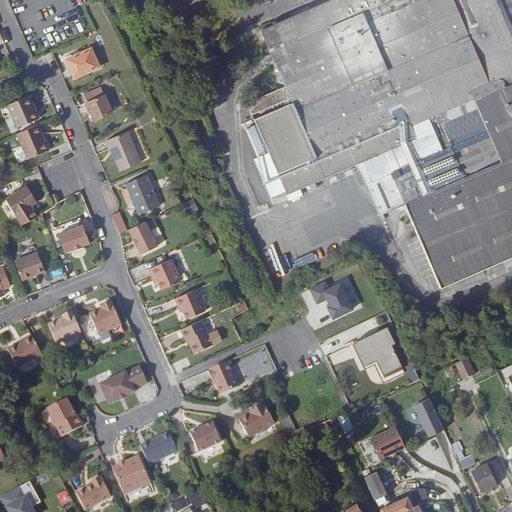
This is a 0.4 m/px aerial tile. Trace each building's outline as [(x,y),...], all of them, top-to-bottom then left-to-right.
[(356,164),(361,173),(379,215),(405,205),(440,289),(455,282),(457,289),(483,278),(485,282),(503,275),(501,270),(505,268),(502,262),(511,257),(511,0),(329,0),(260,30),(285,86),(290,98),(292,103),(253,119),(256,124),(268,153),(285,191),(286,194),(356,164)] [(99,67),(91,49),(66,59),(74,78),(99,67)] [(251,115),(290,98),(285,86),(246,103),(251,115)] [(39,118),(29,95),(7,105),(16,128),(39,118)] [(112,113),(104,95),(85,103),(93,121),(112,113)] [(268,153),(256,124),(247,128),(259,157),(268,153)] [(48,150),(37,125),(17,134),(27,159),(48,150)] [(141,162),(128,132),(107,141),(120,171),(141,162)] [(285,191),(268,153),(259,157),(254,159),(271,197),(285,191)] [(160,206),(146,175),(125,184),(139,215),(160,206)] [(37,202),(27,186),(25,187),(34,203),(37,202)] [(37,216),(31,205),(34,203),(25,187),(5,199),(22,226),(37,216)] [(60,201),(56,193),(51,195),(55,203),(60,201)] [(189,212),(199,208),(194,199),(185,203),(189,212)] [(127,230),(119,212),(112,215),(119,233),(119,234),(127,230)] [(157,246),(144,221),(129,229),(133,238),(131,239),(135,246),(137,246),(141,254),(157,246)] [(89,243),(82,225),(57,234),(64,253),(72,249),(73,251),(82,247),(82,246),(90,243),(89,243)] [(45,271),(37,252),(14,261),(22,280),(45,271)] [(181,281),(171,259),(148,269),(152,278),(155,276),(157,282),(160,290),(181,281)] [(503,275),(511,270),(511,265),(505,268),(501,270),(503,275)] [(2,290),(11,286),(9,282),(5,272),(3,267),(0,268),(0,297),(4,295),(2,290)] [(51,277),(62,275),(61,269),(49,271),(51,277)] [(5,272),(9,282),(15,280),(11,270),(5,272)] [(326,281),(311,289),(317,303),(327,298),(330,305),(328,307),(333,318),(353,309),(341,283),(329,288),(326,281)] [(205,311),(196,289),(175,298),(181,312),(183,311),(185,316),(186,319),(205,311)] [(121,325),(110,301),(100,305),(102,310),(98,312),(97,310),(89,314),(98,335),(121,325)] [(81,333),(72,313),(65,316),(62,317),(63,319),(57,322),(56,321),(48,324),(56,344),(81,333)] [(212,345),(201,320),(180,329),(185,339),(187,338),(190,344),(194,353),(212,345)] [(386,327),(354,343),(365,365),(378,359),(385,374),(401,366),(390,344),(393,342),(386,327)] [(41,354),(31,336),(21,341),(22,342),(17,345),(17,344),(7,349),(17,367),(41,354)] [(365,365),(354,343),(353,344),(365,369),(375,364),(385,385),(405,375),(401,366),(385,374),(378,359),(365,365)] [(474,374),(466,358),(455,363),(463,379),(474,374)] [(412,380),(419,377),(411,361),(404,364),(412,380)] [(238,386),(227,362),(209,370),(209,371),(208,372),(212,381),(214,380),(215,384),(220,395),(238,386)] [(482,377),(493,372),(489,365),(479,370),(482,377)] [(133,389),(147,383),(139,366),(99,384),(108,404),(117,400),(118,401),(127,397),(126,396),(135,392),(133,389)] [(254,367),(245,370),(247,379),(257,376),(254,367)] [(82,426),(77,414),(75,415),(70,406),(66,398),(46,408),(51,417),(50,417),(55,427),(56,426),(62,437),(82,426)] [(444,430),(429,398),(415,405),(430,437),(444,430)] [(274,423),(263,403),(253,409),(254,411),(250,414),(239,420),(248,437),(256,433),(258,433),(263,431),(264,429),(274,423)] [(344,432),(354,428),(348,413),(338,417),(344,432)] [(295,431),(287,415),(278,420),(287,438),(296,434),(295,431)] [(221,442),(212,423),(189,433),(198,452),(221,442)] [(379,459),(406,448),(397,426),(370,437),(379,459)] [(177,451),(169,432),(140,445),(148,464),(177,451)] [(451,446),(459,460),(464,457),(456,443),(451,446)] [(150,482),(138,456),(125,462),(124,460),(117,463),(118,465),(112,468),(124,494),(150,482)] [(459,460),(463,469),(472,466),(468,457),(459,460)] [(499,482),(490,463),(487,465),(496,484),(499,482)] [(496,484),(487,465),(471,472),(480,492),(496,484)] [(386,494),(376,471),(364,477),(375,500),(386,494)] [(111,497),(101,476),(90,482),(92,485),(76,493),(85,510),(111,497)] [(33,511),(20,487),(0,497),(0,509),(1,511),(33,511)] [(409,511),(414,510),(412,508),(405,492),(396,497),(398,501),(380,509),(381,511),(409,511)]
